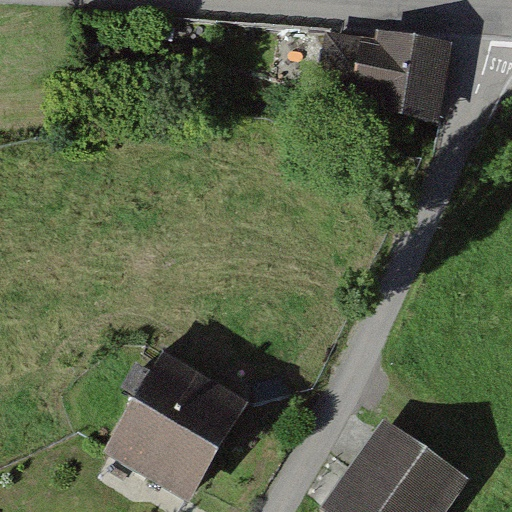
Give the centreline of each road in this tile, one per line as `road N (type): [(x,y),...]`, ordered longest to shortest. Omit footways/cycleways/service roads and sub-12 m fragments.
road 1 (residential): [(511,26),(293,511)]
road 2 (tertiary): [(231,0),(511,22)]
